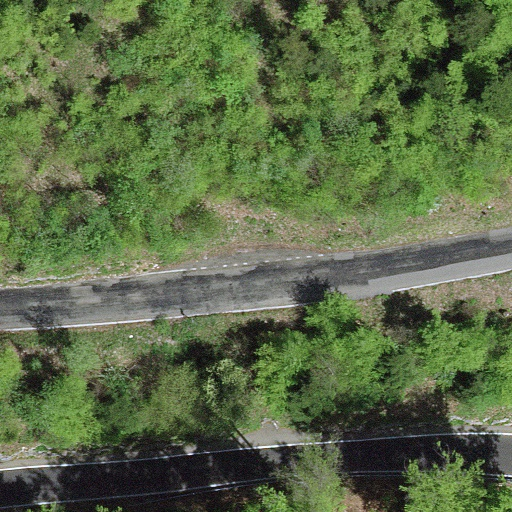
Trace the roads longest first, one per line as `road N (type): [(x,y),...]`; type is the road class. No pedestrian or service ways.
road 1 (tertiary): [(0,307),(347,269),(511,241)]
road 2 (tertiary): [(511,455),(401,451),(0,489)]
